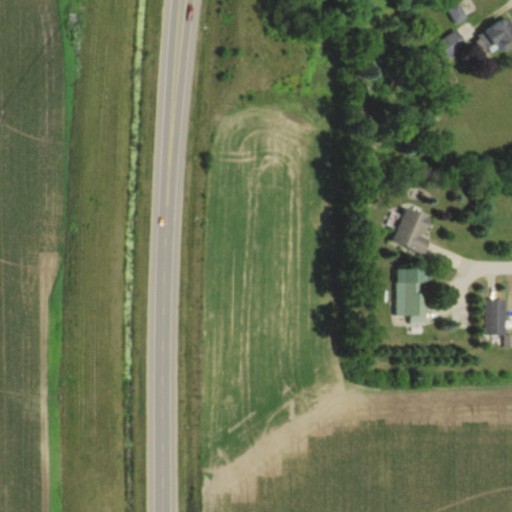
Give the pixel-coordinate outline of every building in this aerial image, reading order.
[(475,35),(489,57),(511,42),(511,30),(504,18),(475,35)] [(447,60),(465,46),(453,30),(435,44),(447,60)] [(428,218),(403,208),(389,242),(420,255),(426,240),(420,237),(428,218)] [(394,270),(394,317),(424,316),(424,284),(429,284),(429,269),(394,270)] [(502,338),(502,300),(481,300),(481,338),(502,338)]
